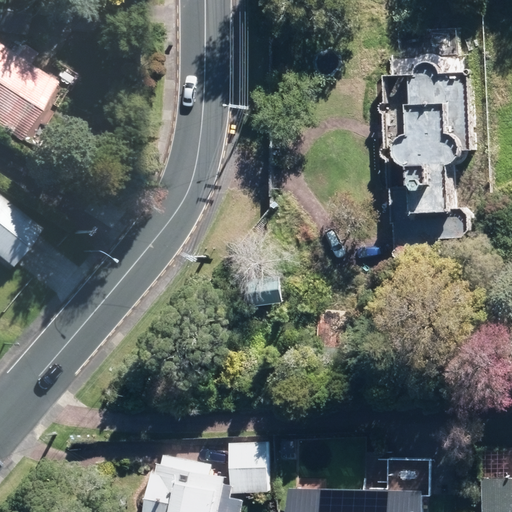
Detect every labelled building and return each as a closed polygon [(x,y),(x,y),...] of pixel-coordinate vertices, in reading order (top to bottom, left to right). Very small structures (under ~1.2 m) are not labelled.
[(22,2),(0,0),(0,32),(18,34),(22,2)] [(401,57),(392,58),(393,78),(382,79),(383,108),(381,108),(380,108),(379,109),(379,110),(379,112),(379,113),(379,114),(380,115),(382,116),(383,116),(384,129),(384,141),(385,152),(383,152),(382,153),(381,154),(380,155),(380,156),(380,158),(381,159),(382,161),(383,161),(385,161),(386,192),(389,192),(390,227),(393,227),(394,254),(393,255),(393,256),(393,257),(393,258),(394,259),(395,260),(396,260),(397,260),(398,260),(399,259),(399,258),(400,257),(432,257),(433,258),(434,259),(435,259),(436,258),(437,258),(437,257),(438,256),(438,255),(437,254),(436,253),(435,253),(435,242),(463,242),(476,231),(475,214),(467,207),(459,207),(455,166),(458,162),(459,160),(459,157),(459,154),(458,151),(477,150),(474,75),(473,55),(461,56),(460,27),(400,30),(401,57)] [(42,84),(0,60),(0,129),(12,136),(42,84)] [(0,210),(0,264),(4,267),(30,233),(0,210)] [(360,313),(321,311),(318,347),(358,349),(360,313)] [(271,442),(236,443),(238,493),(272,492),(271,442)] [(217,511),(224,482),(156,466),(145,511),(217,511)] [(511,511),(511,480),(484,481),(484,511),(511,511)] [(420,511),(421,497),(289,492),(288,511),(420,511)]
